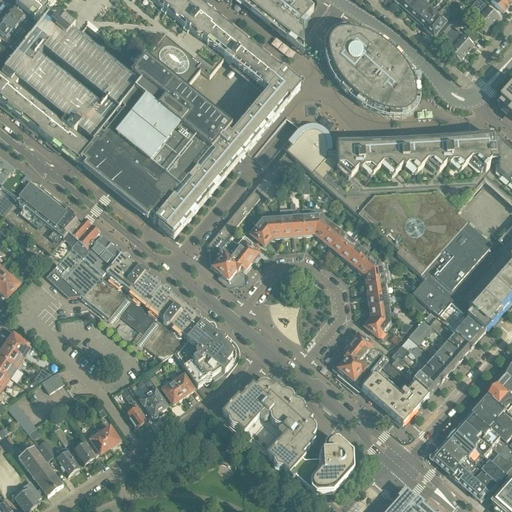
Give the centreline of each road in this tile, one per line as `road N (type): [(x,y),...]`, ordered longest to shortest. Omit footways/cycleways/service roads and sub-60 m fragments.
road 1 (residential): [(258,358),(234,384),(49,511)]
road 2 (residential): [(296,374),(343,317),(336,290),(303,267),(279,268),(235,322)]
road 3 (unclassified): [(0,133),(172,269)]
road 4 (residential): [(472,99),(457,98),(338,1)]
road 5 (residential): [(407,458),(511,341)]
road 6 (residential): [(172,269),(249,174)]
